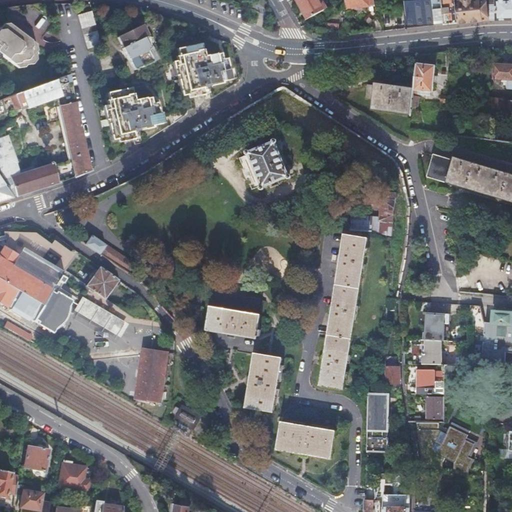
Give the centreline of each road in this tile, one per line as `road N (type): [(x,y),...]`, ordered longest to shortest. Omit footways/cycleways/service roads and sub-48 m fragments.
road 1 (residential): [(21,209),(132,283),(163,314),(248,457),(341,511)]
road 2 (residential): [(511,302),(445,295),(408,155),(291,72)]
road 3 (secondary): [(298,51),(511,33)]
road 4 (residential): [(0,396),(120,466),(149,511)]
road 5 (residential): [(263,80),(103,176)]
road 6 (residential): [(103,176),(63,5)]
road 7 (secondary): [(145,0),(258,44)]
